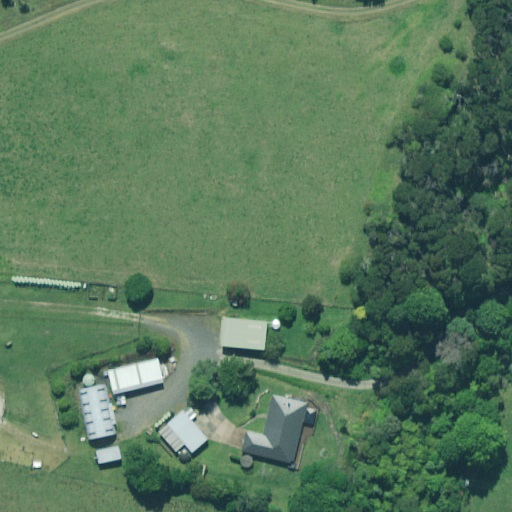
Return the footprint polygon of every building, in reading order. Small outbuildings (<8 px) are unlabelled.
[(267,322),(222,319),(220,347),(265,350),(267,322)] [(164,383),(158,360),(107,372),(113,396),(164,383)] [(97,377),(84,375),(83,384),(96,386),(97,377)] [(118,434),(108,384),(78,390),(84,423),(88,440),(118,434)] [(308,404),(273,395),(263,437),(246,433),(241,452),(293,465),(308,404)] [(44,413),(39,401),(30,405),(35,417),(44,413)] [(198,416),(189,407),(160,433),(177,452),(185,445),(193,453),(208,440),(191,422),(198,416)] [(121,459),(118,447),(95,453),(98,465),(121,459)]
